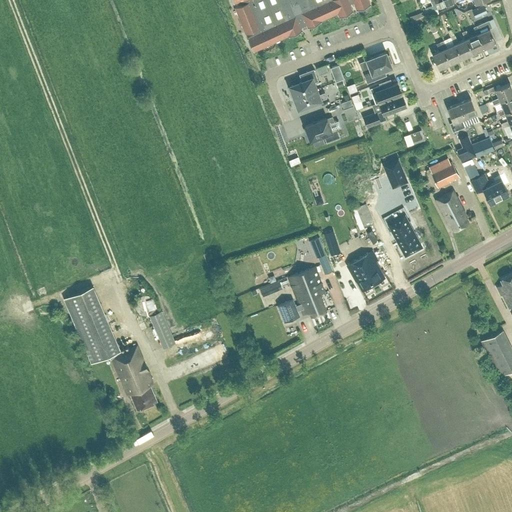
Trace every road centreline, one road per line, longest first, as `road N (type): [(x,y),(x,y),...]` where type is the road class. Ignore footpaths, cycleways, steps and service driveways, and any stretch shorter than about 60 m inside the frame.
road 1 (tertiary): [(21,511),(511,234)]
road 2 (residential): [(286,122),(265,76),(395,27)]
